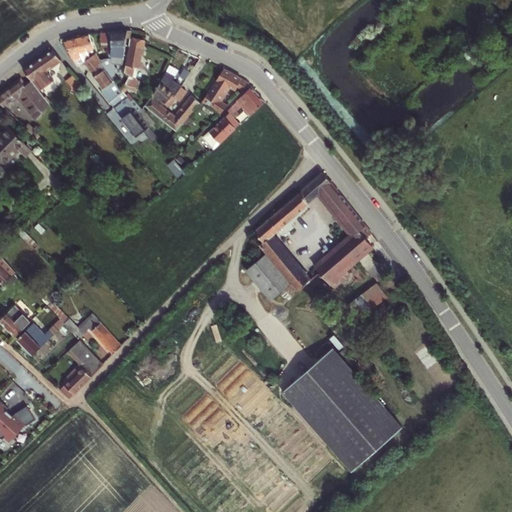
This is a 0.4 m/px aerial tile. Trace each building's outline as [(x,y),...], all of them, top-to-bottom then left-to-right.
[(86,37),(60,46),(68,60),(76,68),(80,66),(101,94),(98,96),(106,106),(108,104),(139,142),(149,132),(146,127),(149,123),(137,110),(136,112),(128,103),(126,104),(95,67),(97,65),(91,58),(87,61),(85,53),(90,52),(86,37)] [(125,38),(96,38),(98,51),(105,51),(106,54),(109,54),(108,62),(121,64),(125,38)] [(140,46),(127,44),(123,72),(121,72),(121,81),(125,82),(120,90),(132,95),(135,83),(130,83),(131,72),(137,73),(140,54),(139,54),(140,46)] [(17,85),(0,97),(0,110),(2,113),(20,97),(35,117),(46,107),(38,96),(50,86),(43,76),(59,65),(50,53),(21,74),(29,85),(22,91),(17,85)] [(148,102),(140,108),(172,134),(196,102),(188,97),(171,120),(158,110),(167,100),(175,105),(183,93),(177,89),(177,88),(169,84),(171,79),(162,73),(148,102)] [(222,73),(200,102),(217,115),(224,107),(218,102),(226,92),(235,96),(244,85),(222,73)] [(228,116),(194,147),(203,156),(236,126),(233,121),(242,113),(247,119),(261,106),(248,91),(225,112),(228,116)] [(188,116),(180,126),(187,132),(195,121),(188,116)] [(5,131),(0,135),(0,167),(14,153),(21,159),(27,153),(5,131)] [(317,175),(249,234),(258,244),(255,247),(262,254),(242,273),(267,301),(286,283),(295,293),(307,283),(269,238),(304,209),(304,204),(314,195),(344,234),(337,239),(341,244),(312,267),(314,269),(311,271),(323,285),(332,278),(339,283),(369,257),(364,250),(371,244),(317,175)] [(0,262),(0,287),(13,276),(0,262)] [(372,287),(344,308),(353,321),(382,299),(372,287)] [(30,325),(14,341),(30,358),(61,326),(72,338),(83,328),(108,356),(116,348),(88,315),(74,328),(49,303),(39,313),(52,326),(41,336),(30,325)] [(13,307),(0,320),(0,327),(12,340),(28,323),(13,307)] [(82,366),(61,389),(70,397),(99,366),(76,341),(67,350),(82,366)] [(328,350),(276,394),(346,475),(397,430),(328,350)] [(38,418),(29,404),(17,411),(15,414),(9,408),(11,406),(1,398),(0,399),(0,434),(4,437),(7,434),(13,439),(28,423),(29,424),(38,418)]
